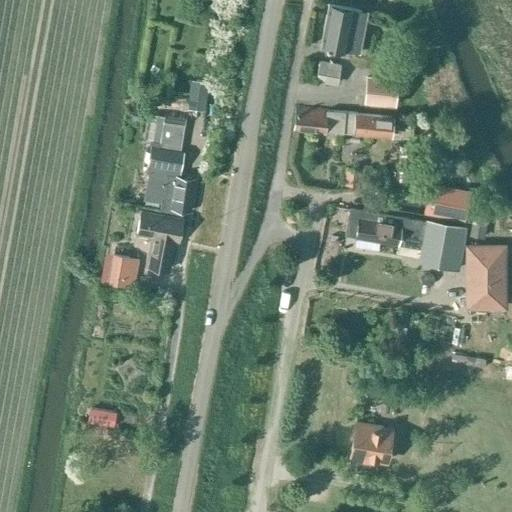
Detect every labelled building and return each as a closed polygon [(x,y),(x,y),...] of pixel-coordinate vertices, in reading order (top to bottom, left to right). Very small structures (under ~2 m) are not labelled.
[(321,46),(345,51),(359,53),(362,32),(358,31),(361,10),(329,4),(327,14),(321,46)] [(337,86),(338,76),(340,65),(319,62),(315,82),(337,86)] [(363,103),(394,106),(397,79),(366,76),(363,103)] [(355,113),(345,112),(326,111),(326,112),(296,111),(295,129),(326,130),(326,132),(343,133),(353,134),(352,135),(391,138),(392,116),(355,114),(355,113)] [(147,135),(146,141),(159,143),(162,123),(184,126),(184,124),(185,119),(164,115),(164,117),(152,115),(150,124),(148,124),(147,135)] [(182,161),(183,153),(150,148),(146,173),(165,176),(159,213),(181,217),(182,211),(190,212),(194,180),(179,177),(182,161)] [(358,169),(355,169),(346,168),(344,184),(357,184),(358,169)] [(424,215),(464,222),(469,190),(428,183),(424,215)] [(396,204),(411,203),(410,192),(395,193),(396,204)] [(181,217),(159,213),(140,209),(135,234),(151,236),(146,265),(169,269),(174,241),(177,241),(181,217)] [(350,209),(345,236),(355,237),(354,238),(398,245),(399,238),(400,231),(411,233),(422,235),(420,248),(419,249),(417,263),(437,266),(455,269),(457,261),(463,228),(463,227),(444,223),(425,220),(424,220),(350,209)] [(473,214),(469,235),(483,238),(487,217),(473,214)] [(506,244),(464,244),(465,310),(506,310),(506,244)] [(139,259),(121,256),(113,254),(109,275),(108,284),(134,289),(139,259)] [(114,309),(113,330),(148,332),(149,311),(114,309)] [(112,426),(114,419),(115,413),(90,408),(88,421),(112,426)] [(356,423),(350,455),(385,460),(389,433),(372,430),(373,426),(356,423)]
